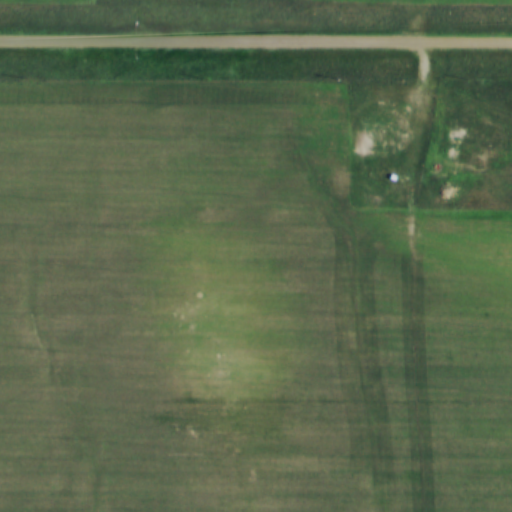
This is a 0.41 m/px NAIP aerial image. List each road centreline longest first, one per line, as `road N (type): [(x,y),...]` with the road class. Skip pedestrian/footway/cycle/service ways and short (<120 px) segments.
road 1 (residential): [(511,41),(0,41)]
road 2 (track): [(426,90),(374,102),(356,116),(347,165),(357,205),(511,211)]
road 3 (track): [(430,41),(409,207)]
